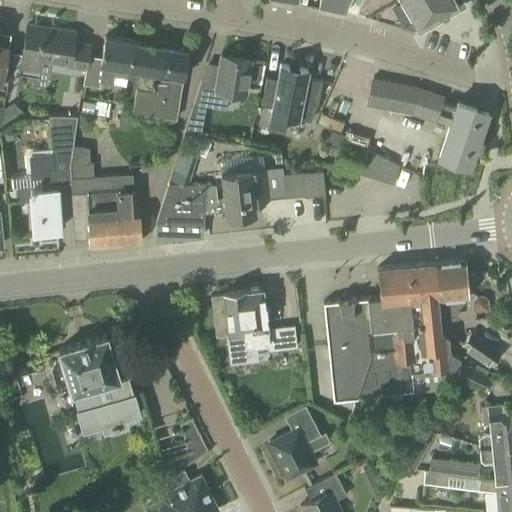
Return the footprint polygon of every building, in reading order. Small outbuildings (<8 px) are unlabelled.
[(459,3),(457,0),(319,0),(318,8),(345,13),(373,22),(375,14),(402,22),(405,26),(412,28),(417,26),(417,27),(459,3)] [(85,70),(88,61),(87,61),(89,44),(73,41),(74,30),(50,26),(49,28),(26,24),(18,67),(41,71),(43,60),(66,64),(66,67),(85,70)] [(100,63),(88,61),(85,70),(83,83),(99,86),(100,81),(112,83),(114,75),(127,77),(133,40),(104,36),(100,63)] [(133,40),(127,77),(137,79),(131,111),(177,119),(184,76),(188,48),(133,40)] [(219,64),(206,62),(185,129),(201,132),(205,106),(226,108),(229,91),(245,93),(247,80),(258,81),(261,64),(250,63),(251,59),(221,54),(219,64)] [(274,106),(272,113),(312,119),(319,100),(323,78),(307,75),(308,68),(280,63),(278,78),(267,76),(262,105),(274,106)] [(337,111),(350,81),(338,76),(325,106),(337,111)] [(455,105),(442,100),(444,95),(419,86),(371,77),(366,104),(410,113),(448,126),(438,156),(469,166),(487,110),(457,100),(455,105)] [(94,99),(83,97),(82,106),(93,108),(94,99)] [(0,125),(23,111),(13,102),(2,109),(0,125)] [(57,187),(54,154),(71,154),(76,115),(47,115),(51,151),(28,154),(31,177),(40,176),(41,188),(35,189),(35,192),(31,193),(30,185),(14,187),(16,202),(31,201),(33,231),(60,229),(57,187)] [(356,180),(368,148),(343,140),(334,173),(356,180)] [(402,181),(407,159),(376,153),(372,175),(402,181)] [(94,176),(92,161),(69,163),(71,192),(74,238),(88,237),(89,244),(141,241),(140,208),(136,209),(134,188),(132,173),(94,176)] [(226,217),(255,214),(255,205),(264,204),(269,198),(266,167),(221,171),(226,217)] [(325,193),(322,169),(303,172),(303,170),(282,172),(285,196),(304,194),(304,196),(325,193)] [(158,214),(174,215),(174,221),(204,222),(206,184),(168,182),(158,214)] [(466,298),(465,295),(468,295),(464,258),(435,261),(441,320),(455,319),(454,309),(458,309),(466,298)] [(450,349),(448,337),(448,336),(442,332),(441,320),(435,261),(377,267),(380,296),(323,301),(333,400),(366,395),(368,410),(390,407),(389,398),(402,396),(402,391),(413,390),(439,390),(449,373),(448,373),(455,360),(457,361),(460,355),(450,349)] [(259,289),(256,287),(250,288),(248,290),(210,295),(215,336),(228,334),(230,351),(256,347),(255,344),(267,342),(268,349),(297,346),(294,324),(267,327),(262,288),(259,289)] [(492,366),(502,351),(471,330),(461,344),(492,366)] [(113,361),(105,335),(57,349),(60,358),(54,360),(51,367),(56,380),(61,384),(67,382),(70,393),(73,392),(79,412),(98,406),(106,412),(115,410),(118,400),(134,395),(123,357),(113,361)] [(460,363),(457,361),(455,360),(448,373),(449,373),(454,376),(453,376),(488,392),(494,378),(486,374),(460,362),(460,363)] [(2,381),(7,397),(20,393),(15,377),(2,381)] [(165,385),(155,388),(162,417),(173,415),(165,385)] [(479,447),(511,444),(511,408),(502,409),(502,403),(481,405),(482,424),(490,423),(491,431),(481,431),(477,435),(478,447),(479,447)] [(291,429),(269,441),(287,476),(316,462),(305,441),(320,434),(305,404),(284,414),(291,429)] [(341,435),(351,418),(337,409),(327,427),(341,435)] [(209,451),(192,417),(180,423),(186,446),(161,453),(168,477),(209,451)] [(496,479),(511,477),(511,444),(479,447),(478,447),(479,458),(483,461),(494,460),(496,479)] [(477,478),(478,463),(431,457),(430,470),(430,471),(477,478)] [(430,471),(430,470),(424,469),(423,482),(497,491),(499,511),(511,510),(511,477),(496,479),(496,480),(477,478),(430,471)] [(341,511),(336,500),(347,494),(336,472),(305,487),(311,500),(301,505),(304,511),(341,511)] [(214,511),(219,510),(201,474),(160,495),(162,499),(146,507),(148,511),(214,511)]
